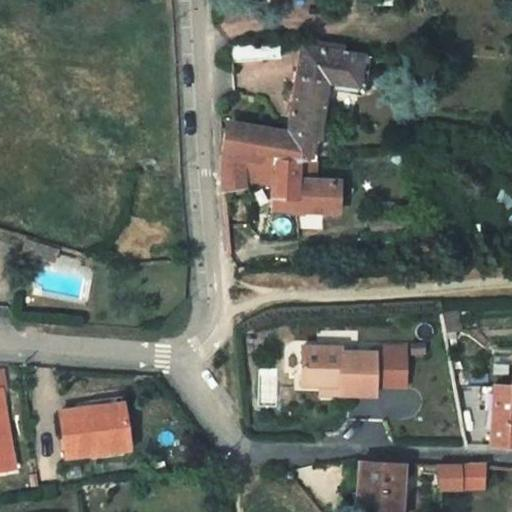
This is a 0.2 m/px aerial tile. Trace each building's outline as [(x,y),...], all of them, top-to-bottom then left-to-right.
[(284,63),(270,65),(270,80),(285,78),(284,63)] [(238,82),(270,80),(270,65),(236,68),(238,82)] [(320,154),(325,130),(333,95),(337,96),(339,76),(305,69),(295,127),(291,147),(304,151),(320,154)] [(228,141),(230,172),(280,179),(280,174),(303,179),(304,158),(228,141)] [(303,201),(303,179),(280,174),(280,179),(230,172),(232,201),(255,202),(254,194),(277,199),(278,211),(280,211),(280,231),(302,231),(343,231),(344,202),(303,201)] [(53,246),(23,237),(18,254),(29,258),(31,251),(50,256),(53,246)] [(386,405),(387,363),(353,362),(353,358),(314,358),(313,395),(331,395),(351,396),(351,405),(386,405)] [(15,386),(0,389),(0,408),(14,406),(19,405),(15,386)] [(511,391),(506,392),(502,455),(511,455),(511,391)] [(351,406),(351,405),(351,396),(331,395),(331,406),(351,406)] [(0,489),(31,483),(14,406),(0,408),(0,489)] [(107,415),(108,422),(109,427),(145,422),(143,410),(107,415)] [(108,422),(75,427),(82,472),(151,463),(145,422),(109,427),(108,422)] [(412,511),(415,478),(395,476),(372,474),(366,511),(412,511)] [(507,476),(484,477),(485,501),(507,499),(507,476)] [(484,477),(460,477),(459,502),(485,501),(484,477)]
